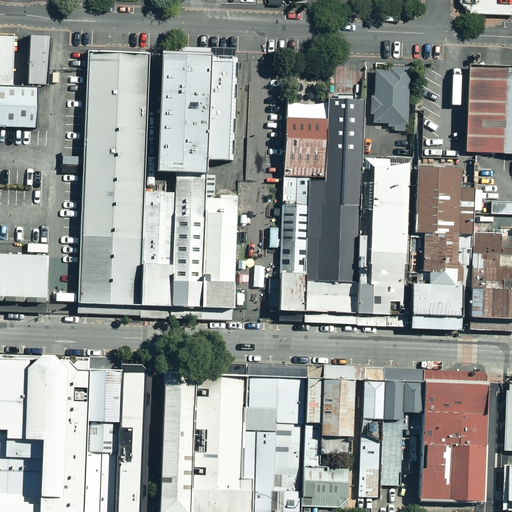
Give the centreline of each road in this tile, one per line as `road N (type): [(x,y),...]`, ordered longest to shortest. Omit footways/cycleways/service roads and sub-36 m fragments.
road 1 (unclassified): [(497,351),(0,333)]
road 2 (unclassified): [(0,14),(438,34)]
road 3 (unclassified): [(497,351),(490,511)]
